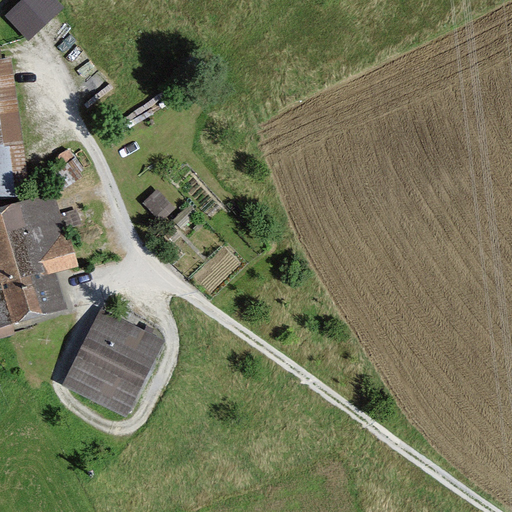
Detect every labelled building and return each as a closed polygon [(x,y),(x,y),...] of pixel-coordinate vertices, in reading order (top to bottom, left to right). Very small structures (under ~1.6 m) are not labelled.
[(25,0),(8,16),(29,38),(60,10),(50,0),(25,0)] [(26,173),(10,64),(0,65),(0,202),(21,197),(26,173)] [(161,187),(148,199),(164,217),(177,205),(161,187)] [(52,201),(25,209),(21,197),(0,202),(0,211),(1,216),(0,216),(0,279),(9,277),(14,295),(3,298),(10,322),(62,306),(52,273),(72,266),(52,201)] [(0,336),(12,333),(10,322),(3,298),(14,295),(9,277),(0,279),(0,336)] [(103,317),(70,384),(123,411),(156,343),(103,317)]
